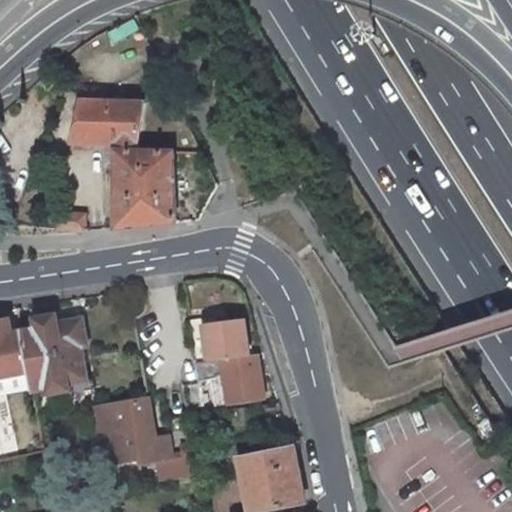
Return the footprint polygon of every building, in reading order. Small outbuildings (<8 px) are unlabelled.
[(113,41),(139,34),(136,23),(110,30),(113,41)] [(116,228),(178,222),(175,152),(138,151),(146,102),(83,100),(73,142),(116,143),(116,228)] [(59,212),(58,229),(86,231),(87,214),(59,212)] [(30,372),(33,390),(49,387),(69,384),(87,381),(81,347),(88,346),(84,321),(60,325),(58,316),(37,319),(39,329),(23,331),(30,372)] [(195,344),(198,363),(252,356),(247,318),(204,324),(207,342),(195,344)] [(0,378),(30,372),(23,331),(14,333),(11,319),(0,321),(0,378)] [(266,400),(259,355),(252,356),(198,363),(201,380),(225,375),(230,406),(266,400)] [(70,390),(69,384),(49,387),(50,394),(70,390)] [(157,439),(149,399),(98,406),(102,435),(113,433),(119,464),(141,460),(142,464),(157,461),(158,466),(170,464),(169,459),(174,458),(170,436),(157,439)] [(185,456),(197,453),(194,443),(194,441),(183,443),(185,456)] [(251,511),(255,511),(306,502),(295,448),(241,459),(251,511)] [(62,477),(70,475),(66,454),(58,456),(62,477)] [(50,479),(62,477),(58,456),(46,458),(50,479)]
